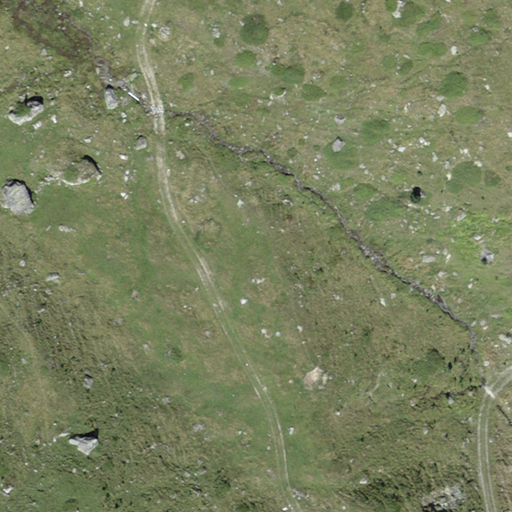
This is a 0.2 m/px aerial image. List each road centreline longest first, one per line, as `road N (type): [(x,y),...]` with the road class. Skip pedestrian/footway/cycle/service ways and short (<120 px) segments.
road 1 (track): [(153,0),(138,37),(157,116),(158,177),(281,444),(283,487),(295,511)]
road 2 (track): [(488,511),(486,402),(511,372)]
